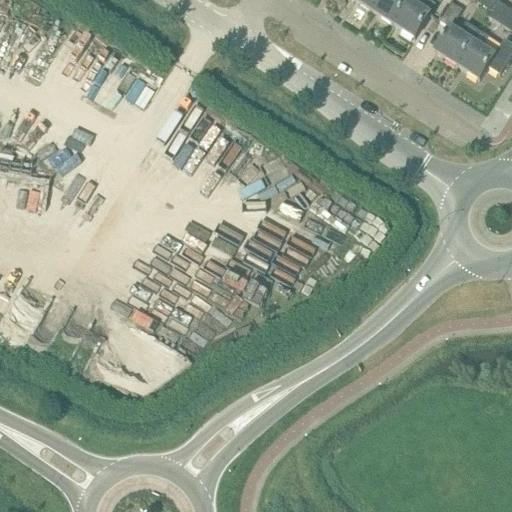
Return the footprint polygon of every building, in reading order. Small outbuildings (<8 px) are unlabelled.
[(350,0),(370,13),(378,0),(350,0)] [(378,0),(370,13),(393,27),(409,2),(404,0),(378,0)] [(472,0),(493,13),(499,4),(491,0),(472,0)] [(409,2),(393,27),(415,41),(431,17),(409,2)] [(511,12),(499,4),(493,13),(489,20),(511,34),(511,12)] [(463,13),(452,6),(440,25),(450,31),(451,32),(463,13)] [(479,34),(466,26),(459,37),(451,32),(450,31),(435,54),(457,69),(479,34)] [(479,34),(457,69),(480,83),(488,70),(500,78),(511,58),(511,46),(505,42),(494,59),(481,51),(489,40),(479,34)]
